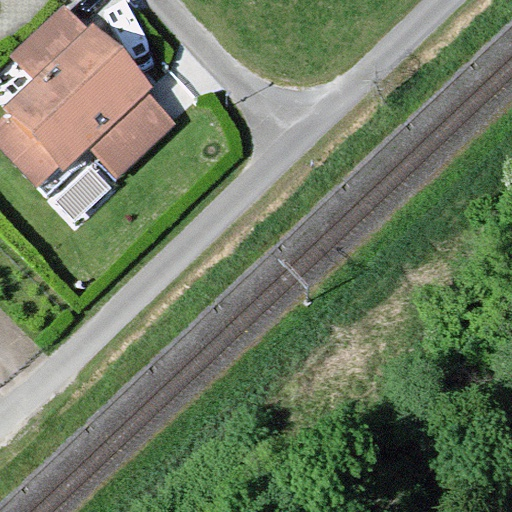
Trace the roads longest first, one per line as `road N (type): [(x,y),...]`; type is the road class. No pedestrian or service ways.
road 1 (residential): [(0,410),(39,383),(291,139)]
road 2 (residential): [(291,139),(443,0)]
road 3 (residential): [(291,139),(160,0)]
